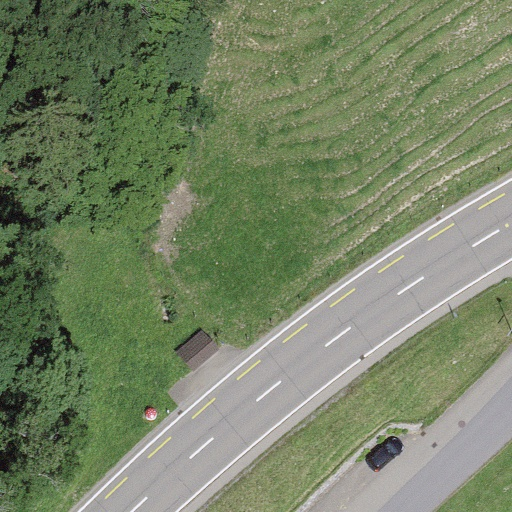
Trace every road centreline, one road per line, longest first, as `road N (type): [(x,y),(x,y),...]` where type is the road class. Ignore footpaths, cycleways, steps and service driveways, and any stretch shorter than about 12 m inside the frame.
road 1 (secondary): [(135,511),(354,324),(511,225)]
road 2 (unclassified): [(382,511),(511,387)]
